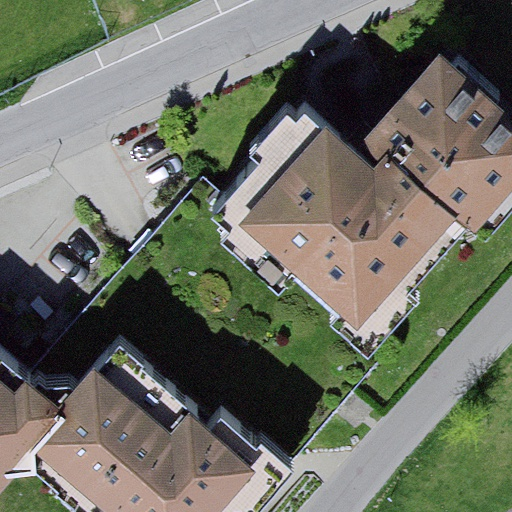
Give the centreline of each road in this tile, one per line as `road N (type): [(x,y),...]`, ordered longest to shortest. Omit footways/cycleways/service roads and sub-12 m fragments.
road 1 (residential): [(339,0),(0,152)]
road 2 (residential): [(511,304),(326,511)]
